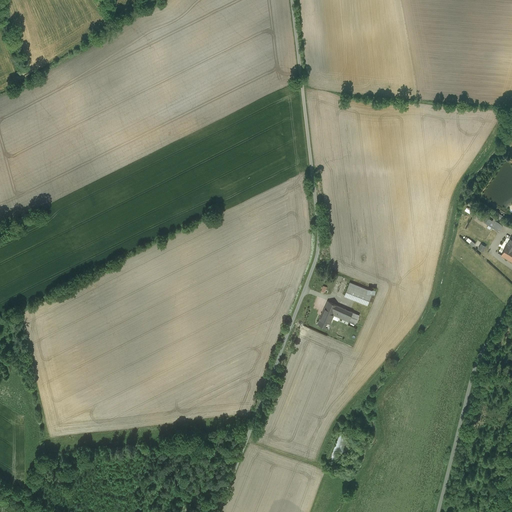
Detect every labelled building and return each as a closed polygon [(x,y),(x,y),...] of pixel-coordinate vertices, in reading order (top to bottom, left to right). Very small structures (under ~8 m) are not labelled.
[(501,225),(488,217),(483,226),(496,233),(501,225)] [(469,238),(467,241),(474,247),(477,244),(469,238)] [(482,244),(479,249),(485,252),(487,246),(482,244)] [(511,247),(509,246),(503,256),(509,259),(511,253),(511,247)] [(373,291),(350,282),(344,295),(368,305),(373,291)] [(359,315),(328,301),(318,323),(328,328),(334,314),(355,324),(359,315)]
